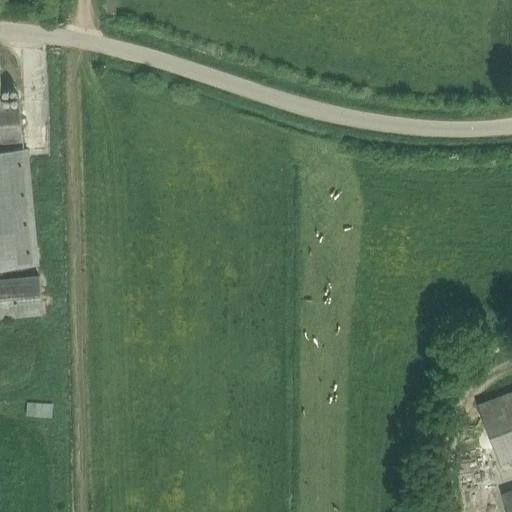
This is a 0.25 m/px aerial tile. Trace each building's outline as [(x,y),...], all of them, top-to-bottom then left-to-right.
[(0,141),(24,140),(20,101),(3,102),(0,66),(0,141)] [(0,148),(0,266),(41,262),(29,146),(0,148)] [(40,276),(0,280),(0,317),(44,313),(40,276)] [(511,391),(479,404),(486,422),(501,464),(511,459),(511,391)] [(511,511),(511,486),(501,491),(508,511),(511,511)]
